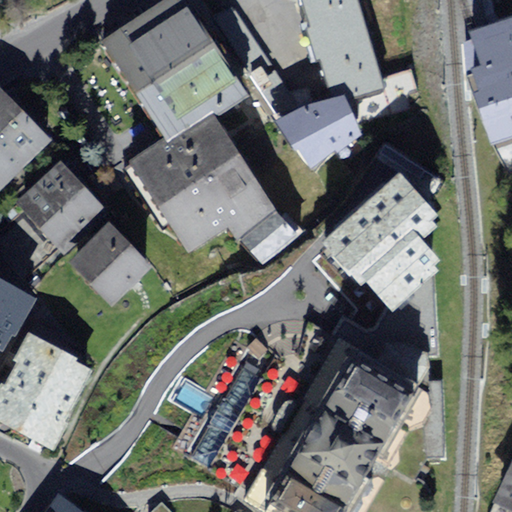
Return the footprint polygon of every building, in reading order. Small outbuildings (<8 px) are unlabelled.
[(187,0),(159,0),(104,36),(169,136),(212,108),(244,87),(187,0)] [(296,0),(322,84),(376,69),(355,0),(296,0)] [(462,34),(493,141),(511,135),(511,19),(486,27),(462,34)] [(277,123),(302,167),(361,135),(336,90),(277,123)] [(0,182),(45,138),(0,93),(0,182)] [(169,136),(129,161),(186,248),(268,195),(212,108),(169,136)] [(314,173),(331,192),(352,173),(335,154),(314,173)] [(55,157),(15,196),(64,246),(104,206),(55,157)] [(392,168),(317,238),(386,309),(429,272),(439,263),(423,246),(446,223),(392,168)] [(240,234),(263,261),(297,232),(274,205),(240,234)] [(146,262),(103,218),(64,257),(107,300),(146,262)] [(429,272),(386,309),(362,348),(427,389),(436,351),(429,272)] [(0,276),(0,347),(29,292),(0,276)] [(93,364),(23,327),(0,369),(0,422),(48,448),(93,364)] [(212,419),(191,451),(267,498),(362,348),(331,329),(290,395),(245,366),(233,385),(212,419)] [(262,508),(268,511),(350,511),(427,389),(362,348),(267,498),(262,508)] [(511,453),(489,499),(511,510),(511,453)] [(81,511),(61,497),(49,511),(81,511)]
